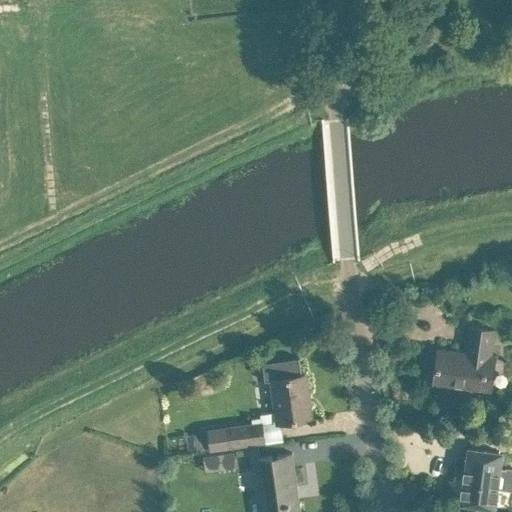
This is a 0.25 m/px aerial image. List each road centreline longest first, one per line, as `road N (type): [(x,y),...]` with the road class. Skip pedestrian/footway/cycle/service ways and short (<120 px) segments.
road 1 (unclassified): [(387,511),(346,258),(333,0)]
road 2 (track): [(334,84),(0,246)]
